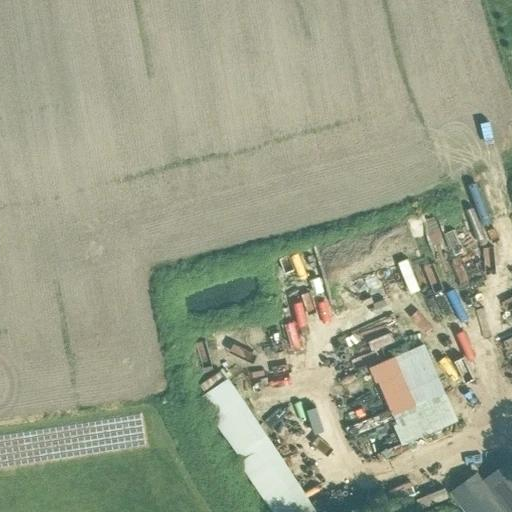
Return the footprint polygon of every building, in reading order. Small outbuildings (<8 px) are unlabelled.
[(410,221),(416,235),(429,229),(423,216),(410,221)] [(375,268),(390,267),(389,253),(374,253),(375,268)] [(404,258),(405,268),(423,265),(421,254),(404,258)] [(458,266),(466,290),(476,287),(468,263),(458,266)] [(467,321),(474,335),(488,328),(481,314),(467,321)] [(373,337),(369,327),(338,341),(346,360),(403,334),(399,326),(373,337)] [(452,353),(443,356),(449,377),(458,374),(452,353)] [(262,358),(240,365),(243,375),(265,369),(262,358)] [(319,511),(236,375),(203,396),(274,511),(319,511)] [(384,402),(416,386),(412,377),(380,394),(384,402)] [(481,466),(449,489),(466,511),(511,511),(511,455),(487,474),(481,466)]
